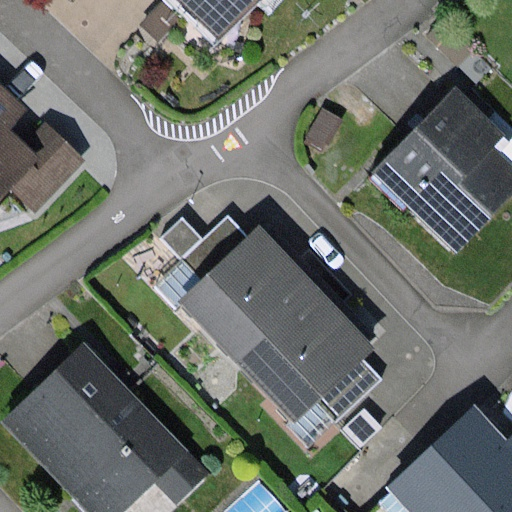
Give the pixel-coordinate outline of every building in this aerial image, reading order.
[(154,0),(219,62),(279,0),(154,0)] [(511,203),(511,153),(450,98),(367,189),(453,268),(511,203)] [(0,130),(0,212),(41,168),(0,130)] [(385,355),(266,226),(247,243),(230,225),(200,252),(180,231),(159,250),(198,293),(184,306),(301,433),(321,415),(331,426),(365,395),(354,383),(385,355)] [(87,359),(6,430),(78,511),(132,511),(152,494),(167,511),(175,511),(202,489),(87,359)] [(472,426),(393,506),(398,511),(511,511),(511,487),(491,466),(502,455),(472,426)]
